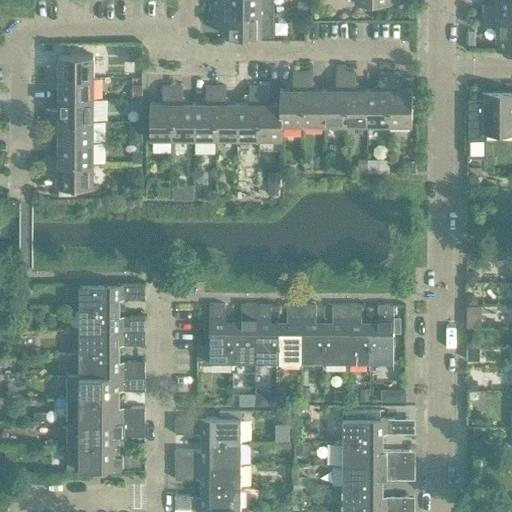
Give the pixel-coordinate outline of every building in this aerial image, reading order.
[(213,13),(273,14),(273,0),(226,0),(227,2),(214,2),(213,13)] [(511,13),(511,0),(496,0),(497,2),(484,2),(484,13),(511,13)] [(307,1),(298,1),(298,13),(307,13),(307,1)] [(273,14),(213,13),(213,24),(227,24),(227,35),(273,36),(273,14)] [(511,49),(511,13),(484,13),(484,24),(497,24),(497,49),(511,49)] [(140,44),(118,44),(118,59),(140,59),(140,44)] [(46,76),(94,77),(94,54),(59,54),(59,66),(46,66),(46,76)] [(281,88),(281,141),(282,141),(282,127),(303,127),(303,71),(293,71),(293,88),(281,88)] [(303,71),(303,127),(324,127),(324,88),(313,88),(313,71),(303,71)] [(324,127),(346,127),(346,71),(336,72),(336,88),(324,88),(324,127)] [(346,127),(367,127),(367,88),(356,88),(356,72),(346,71),(346,127)] [(367,127),(389,127),(389,72),(379,72),(379,88),(367,88),(367,127)] [(389,72),(389,127),(413,127),(413,88),(400,88),(400,72),(389,72)] [(94,99),(94,77),(46,76),(46,88),(59,88),(59,99),(94,99)] [(173,141),(173,86),(163,85),(163,102),(150,102),(150,141),(173,141)] [(173,141),(194,141),(194,102),(183,102),(183,86),(173,86),(173,141)] [(194,141),(216,141),(216,86),(206,86),(206,102),(194,102),(194,141)] [(216,141),(237,141),(237,102),(226,102),(226,86),(216,86),(216,141)] [(237,141),(259,141),(259,86),(249,86),(249,102),(237,102),(237,141)] [(259,141),(281,141),(281,88),(280,88),(280,103),(270,103),(270,86),(259,86),(259,141)] [(511,91),(484,92),(484,99),(470,99),(470,139),(485,139),(485,131),(511,131),(511,91)] [(94,120),(94,99),(59,99),(59,109),(46,109),(46,120),(94,120)] [(94,142),(94,120),(46,120),(46,131),(59,131),(59,142),(94,142)] [(142,120),(129,120),(129,142),(142,141),(142,120)] [(94,164),(94,142),(59,142),(59,152),(46,152),(46,163),(94,164)] [(142,150),(133,150),(133,162),(142,162),(142,150)] [(336,159),(325,159),(325,171),(336,171),(336,159)] [(360,171),(360,173),(363,173),(366,173),(367,172),(371,172),(376,173),(377,173),(379,174),(380,174),(382,175),(385,175),(386,174),(387,173),(388,172),(389,169),(389,162),(389,160),(388,159),(387,159),(381,159),(369,159),(366,159),(365,160),(365,161),(362,167),(361,169),(360,170),(360,171)] [(415,161),(406,161),(406,171),(415,171),(415,161)] [(94,164),(46,163),(46,174),(59,174),(59,185),(94,186),(94,164)] [(280,171),(268,171),(268,193),(280,193),(280,171)] [(193,184),(172,184),(172,198),(193,198),(193,184)] [(214,189),(202,190),(203,198),(215,197),(214,189)] [(468,270),(467,281),(478,281),(478,274),(473,270),(468,270)] [(80,283),(80,307),(117,307),(117,298),(146,298),(146,283),(80,283)] [(473,294),(467,294),(467,304),(477,304),(477,298),(473,294)] [(233,359),(233,323),(226,323),(226,303),(210,303),(210,344),(210,359),(233,359)] [(233,359),(256,359),(256,303),(242,303),(241,324),(233,323),(233,359)] [(256,359),(279,359),(279,323),(271,323),(271,303),(256,303),(256,359)] [(279,359),(302,359),(302,303),(287,303),(287,324),(279,323),(279,359)] [(302,359),(325,360),(325,324),(317,324),(317,303),(302,303),(302,359)] [(325,360),(347,360),(347,304),(332,304),(332,324),(325,324),(325,360)] [(347,360),(370,360),(370,324),(362,324),(362,304),(347,304),(347,360)] [(378,324),(370,324),(370,360),(394,360),(394,331),(394,317),(394,304),(378,304),(378,324)] [(117,315),(117,307),(80,307),(80,330),(146,330),(146,315),(117,315)] [(476,317),(467,317),(467,326),(481,327),(481,317),(476,317)] [(146,344),(146,330),(80,330),(80,353),(117,353),(117,344),(146,344)] [(480,336),(467,336),(467,347),(480,347),(480,336)] [(210,344),(197,344),(197,359),(210,359),(210,344)] [(480,348),(467,348),(467,359),(480,360),(480,348)] [(117,361),(117,353),(80,353),(80,376),(146,376),(146,361),(117,361)] [(146,390),(146,376),(80,376),(67,376),(67,398),(117,398),(117,390),(146,390)] [(478,379),(468,379),(468,389),(478,389),(478,379)] [(369,387),(360,387),(360,399),(370,399),(369,387)] [(346,389),(334,389),(334,399),(346,399),(346,389)] [(406,389),(382,389),(382,400),(406,400),(406,389)] [(270,392),(266,397),(266,405),(271,405),(277,405),(278,405),(279,405),(278,396),(278,392),(270,392)] [(255,393),(247,393),(247,405),(253,405),(255,405),(255,393)] [(67,398),(67,421),(80,421),(80,420),(146,421),(146,406),(117,406),(117,398),(67,398)] [(380,418),(380,410),(342,409),(342,441),(380,441),(380,433),(396,433),(396,418),(380,418)] [(48,411),(34,412),(34,420),(48,420),(48,411)] [(485,412),(474,412),(474,423),(485,423),(485,412)] [(205,433),(205,440),(241,441),(241,417),(176,417),(175,433),(205,433)] [(146,436),(146,421),(80,420),(80,421),(67,421),(67,444),(117,444),(117,436),(146,436)] [(241,463),(241,441),(205,440),(205,448),(175,448),(175,463),(241,463)] [(380,441),(342,441),(335,441),(335,464),(342,464),(395,464),(395,449),(380,449),(380,441)] [(117,452),(117,444),(67,444),(67,468),(68,468),(68,474),(88,474),(88,468),(146,468),(146,452),(117,452)] [(241,486),(241,463),(175,463),(175,478),(205,478),(205,486),(241,486)] [(342,487),(379,487),(379,479),(395,479),(395,464),(342,464),(342,487)] [(292,487),(301,487),(301,486),(307,486),(307,475),(294,475),(294,487),(292,487)] [(241,509),(241,486),(205,486),(205,494),(175,494),(175,509),(241,509)] [(301,487),(292,487),(292,509),(301,508),(301,487)] [(342,487),(342,509),(395,510),(395,495),(379,495),(379,487),(342,487)]
